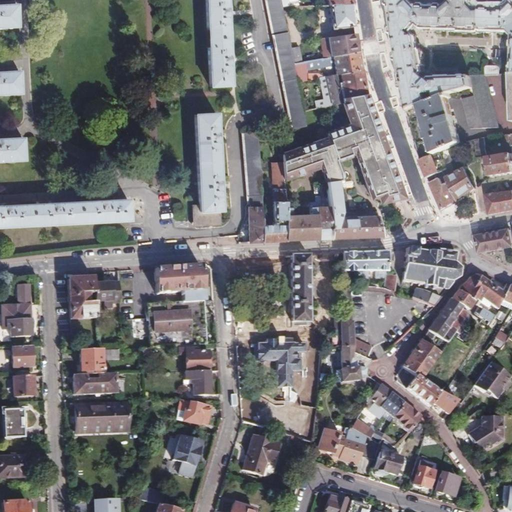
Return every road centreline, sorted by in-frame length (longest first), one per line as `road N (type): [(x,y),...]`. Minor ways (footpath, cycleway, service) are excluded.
road 1 (residential): [(475,261),(379,371),(455,454),(478,493),(479,511)]
road 2 (residential): [(218,253),(228,416),(203,511)]
road 3 (residential): [(47,264),(57,511)]
road 4 (tertiary): [(363,0),(374,69),(432,232)]
road 5 (tertiary): [(432,232),(218,253)]
road 6 (tertiary): [(218,253),(47,264)]
road 7 (residential): [(297,511),(315,477),(440,511)]
